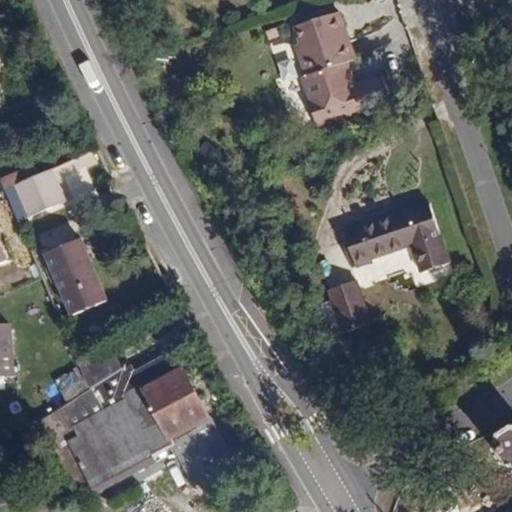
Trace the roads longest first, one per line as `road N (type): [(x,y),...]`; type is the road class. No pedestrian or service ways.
road 1 (secondary): [(69,0),(191,255),(255,368)]
road 2 (residential): [(426,0),(511,244)]
road 3 (unclassified): [(511,397),(352,485)]
road 4 (secondary): [(352,485),(324,438),(255,368)]
road 5 (secondary): [(255,368),(319,500)]
